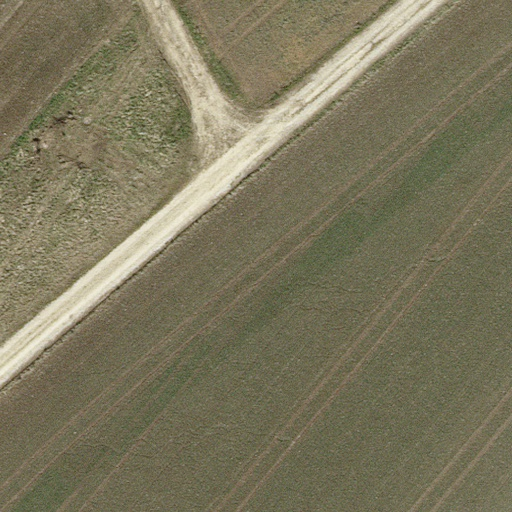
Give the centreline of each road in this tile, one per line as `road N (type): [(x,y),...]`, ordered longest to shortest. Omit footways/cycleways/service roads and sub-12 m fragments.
road 1 (track): [(425,0),(0,364)]
road 2 (track): [(153,0),(242,157)]
